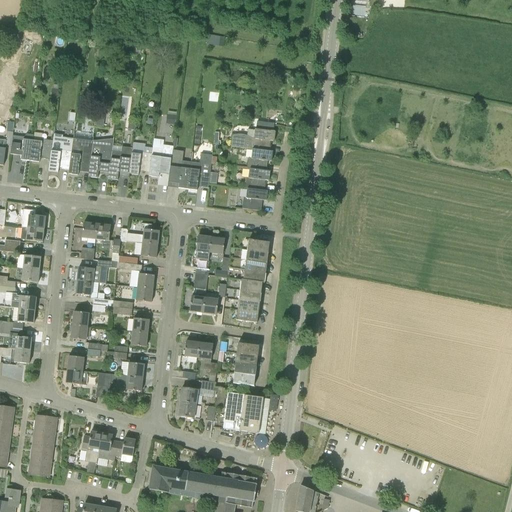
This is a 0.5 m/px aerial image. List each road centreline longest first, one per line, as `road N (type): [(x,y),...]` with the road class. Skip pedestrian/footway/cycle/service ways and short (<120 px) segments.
road 1 (tertiary): [(283,470),(336,0)]
road 2 (residential): [(45,395),(66,198)]
road 3 (residential): [(75,489),(26,485),(15,470),(27,390)]
road 4 (residential): [(283,470),(154,428)]
road 5 (residential): [(396,511),(283,470)]
road 6 (residential): [(66,198),(185,214)]
